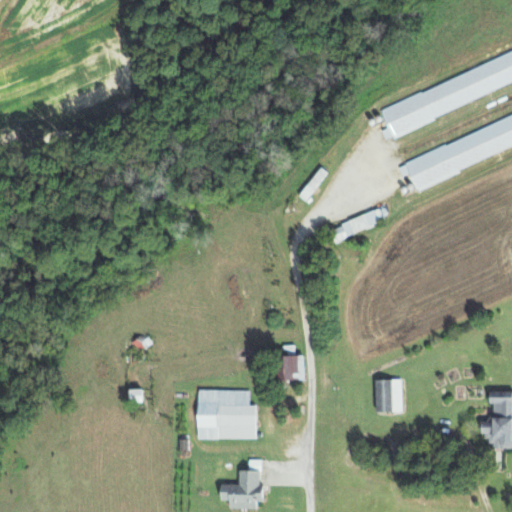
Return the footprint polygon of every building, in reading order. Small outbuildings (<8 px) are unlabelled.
[(511,143),(511,113),(398,162),(404,177),(411,174),(416,184),(511,143)] [(385,221),(380,209),(331,229),(336,241),(385,221)] [(282,357),(283,382),(306,380),(305,356),(282,357)] [(404,412),(403,380),(377,380),(378,413),(404,412)] [(145,403),(145,389),(132,390),(133,404),(145,403)] [(258,406),(251,405),(251,390),(200,390),(199,438),(258,439),(258,406)] [(511,397),(493,398),(493,422),(487,422),(487,449),(511,448),(511,397)] [(223,485),(223,501),(231,501),(231,509),(259,509),(259,502),(263,502),(263,471),(241,471),(241,485),(223,485)]
